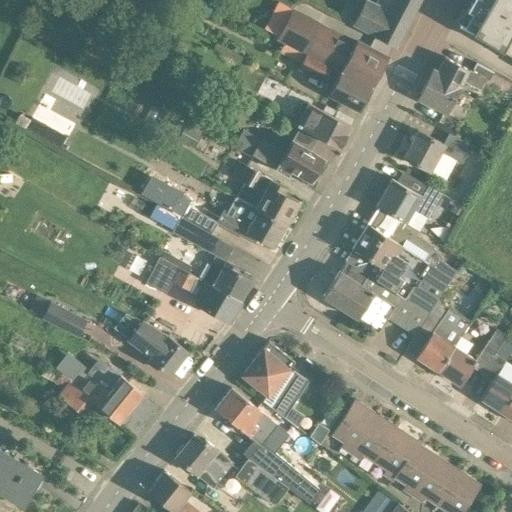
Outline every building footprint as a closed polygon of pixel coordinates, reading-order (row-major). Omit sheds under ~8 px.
[(129,0),(147,9),(151,2),(147,1),(147,0),(129,0)] [(394,48),(418,0),(376,0),(375,3),(368,0),(364,0),(352,25),(394,48)] [(511,0),(472,0),(464,15),(458,26),(511,57),(511,0)] [(305,54),(304,55),(368,91),(387,57),(356,41),(355,42),(292,8),(276,39),(305,54)] [(358,110),(368,91),(304,55),(297,69),(331,88),(328,94),(358,110)] [(459,82),(466,68),(467,68),(445,57),(438,71),(459,82)] [(483,77),(483,78),(488,80),(492,72),(476,63),(472,71),(483,77)] [(483,78),(483,77),(472,71),(466,68),(459,82),(438,71),(433,69),(418,98),(447,113),(459,90),(473,97),(483,78)] [(326,117),(310,108),(300,126),(338,149),(350,125),(327,113),(326,117)] [(194,147),(201,133),(177,120),(169,134),(194,147)] [(287,177),(291,170),(310,182),(323,159),(291,140),(284,151),(243,129),(233,147),(250,157),(251,155),(287,177)] [(443,144),(417,131),(403,157),(430,172),(440,152),(472,168),(480,153),(469,147),(471,145),(448,134),(443,144)] [(0,160),(2,161),(9,149),(0,144),(0,160)] [(292,213),(299,202),(281,192),(284,187),(240,162),(232,175),(244,183),(235,200),(284,227),(287,222),(290,221),(292,216),(292,213)] [(419,195),(392,178),(376,204),(381,207),(405,223),(405,222),(417,230),(425,217),(428,219),(442,194),(425,185),(419,195)] [(511,192),(511,193),(503,214),(511,216),(511,192)] [(284,227),(235,200),(234,199),(227,211),(223,209),(216,222),(253,243),(256,237),(272,247),(284,227)] [(185,219),(164,208),(157,204),(150,217),(173,229),(171,233),(208,252),(216,235),(185,219)] [(400,232),(405,223),(381,207),(369,225),(368,224),(368,225),(369,226),(347,260),(427,314),(429,312),(455,269),(443,262),(429,247),(415,238),(400,232)] [(511,227),(503,224),(497,243),(511,246),(511,227)] [(208,265),(205,263),(196,280),(239,302),(241,298),(243,299),(247,291),(245,290),(251,279),(236,271),(237,267),(214,254),(208,265)] [(386,318),(413,336),(427,314),(347,260),(346,259),(345,261),(347,262),(341,271),(340,270),(322,297),(356,318),(377,332),(386,318)] [(196,280),(182,273),(157,261),(145,283),(165,294),(172,281),(199,296),(196,302),(228,322),(239,302),(196,280)] [(487,297),(494,285),(483,278),(476,291),(487,297)] [(77,338),(87,320),(52,301),(42,319),(77,338)] [(471,322),(438,303),(431,313),(429,312),(427,314),(413,336),(414,336),(416,332),(427,339),(416,356),(438,371),(454,346),(471,322)] [(169,374),(186,351),(144,322),(130,340),(149,355),(146,360),(157,369),(159,367),(169,374)] [(481,374),(510,338),(495,328),(484,347),(475,360),(454,346),(438,371),(459,385),(471,367),(481,374)] [(511,382),(504,378),(508,371),(501,367),(511,350),(511,339),(510,338),(481,374),(492,380),(480,399),(502,413),(511,397),(511,382)] [(285,415),(308,379),(290,367),(294,362),(268,341),(250,363),(251,364),(242,375),(266,394),(263,398),(285,415)] [(119,422),(142,393),(109,367),(98,381),(110,391),(106,397),(116,404),(108,414),(119,422)] [(87,373),(77,386),(61,374),(54,383),(86,409),(93,401),(118,423),(119,422),(108,414),(116,404),(106,397),(110,391),(98,381),(97,382),(87,373)] [(260,444),(276,424),(234,391),(233,389),(213,409),(260,444)] [(511,397),(502,413),(511,419),(511,397)] [(348,452),(374,413),(353,400),(331,434),(343,442),(340,446),(348,452)] [(374,462),(396,428),(374,413),(348,452),(359,459),(362,454),(374,462)] [(318,444),(329,428),(319,421),(308,437),(318,444)] [(393,481),(395,478),(417,444),(418,442),(396,428),(374,462),(385,469),(382,474),(393,481)] [(202,442),(194,434),(192,436),(191,435),(186,440),(188,442),(184,447),(182,445),(175,454),(177,456),(175,458),(196,476),(208,462),(224,473),(232,463),(204,440),(202,442)] [(260,444),(250,461),(287,489),(310,506),(321,490),(260,444)] [(412,496),(438,457),(417,444),(395,478),(405,485),(402,489),(412,496)] [(27,502),(42,475),(0,450),(0,487),(12,495),(13,493),(27,502)] [(439,507),(461,473),(438,457),(412,496),(422,502),(425,497),(439,507)] [(250,461),(247,459),(234,476),(274,507),(287,489),(250,461)] [(199,511),(184,500),(190,492),(163,470),(146,491),(173,511),(199,511)] [(462,511),(480,485),(461,473),(439,507),(447,511),(462,511)] [(377,492),(361,511),(387,511),(394,504),(377,492)] [(412,511),(399,501),(390,511),(412,511)]
